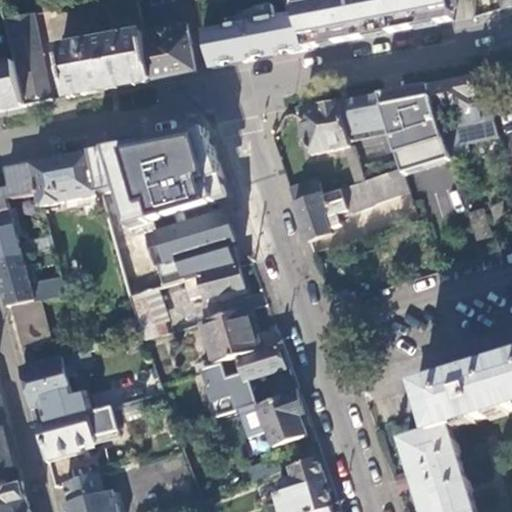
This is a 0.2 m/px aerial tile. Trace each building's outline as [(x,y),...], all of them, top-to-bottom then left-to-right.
[(142,20),(137,0),(117,0),(108,2),(113,26),(126,23),(142,20)] [(286,0),(254,7),(201,17),(212,70),(258,61),(276,57),(308,51),(294,0),(286,0)] [(450,0),(294,0),(308,51),(334,46),(370,39),(433,27),(455,23),(451,2),(450,0)] [(511,0),(503,0),(507,9),(511,7),(511,0)] [(52,11),(5,20),(16,64),(26,106),(52,101),(70,98),(61,50),(52,11)] [(145,34),(142,20),(126,23),(129,37),(145,34)] [(187,25),(145,34),(155,81),(176,77),(198,73),(187,25)] [(155,81),(145,34),(129,37),(61,50),(70,98),(96,93),(155,81)] [(0,111),(26,106),(16,64),(10,65),(0,66),(0,111)] [(479,98),(474,80),(452,84),(432,88),(440,114),(457,111),(458,113),(463,116),(470,114),(475,109),(472,99),(478,98),(479,98)] [(377,99),(344,105),(352,148),(356,148),(356,150),(393,143),(402,169),(405,177),(417,174),(454,162),(453,159),(444,129),(440,114),(432,88),(404,94),(394,96),(377,99)] [(465,125),(444,129),(453,159),(472,153),(470,146),(500,139),(488,99),(478,102),(478,98),(472,99),(475,109),(470,114),(463,116),(465,125)] [(352,148),(344,105),(311,112),(303,113),(306,129),(305,129),(307,141),(309,141),(312,156),(345,150),(352,148)] [(209,130),(92,154),(101,196),(113,194),(131,228),(147,225),(162,286),(239,268),(226,209),(219,211),(216,199),(229,196),(209,130)] [(356,148),(352,148),(345,150),(347,157),(357,186),(366,182),(356,150),(356,148)] [(101,196),(92,154),(57,161),(32,166),(38,195),(41,208),(101,196)] [(38,195),(32,166),(18,169),(7,171),(10,189),(0,191),(0,262),(24,257),(31,255),(27,244),(21,246),(19,237),(24,236),(17,212),(12,213),(9,203),(38,195)] [(360,210),(410,193),(405,177),(402,169),(366,182),(357,186),(353,187),(360,210)] [(318,179),(292,189),(298,205),(324,196),(318,179)] [(298,205),(312,245),(336,237),(329,219),(350,212),(350,213),(360,210),(353,187),(343,191),(347,202),(328,209),(324,196),(298,205)] [(470,216),(478,241),(492,236),(485,212),(470,216)] [(55,249),(52,238),(37,242),(40,252),(55,249)] [(31,255),(40,252),(37,242),(27,244),(31,255)] [(8,308),(13,307),(36,302),(32,285),(24,257),(0,262),(0,278),(4,293),(8,308)] [(245,289),(239,268),(220,273),(187,283),(192,302),(204,298),(204,301),(245,289)] [(36,302),(41,301),(68,296),(63,279),(32,285),(36,302)] [(335,304),(352,298),(349,289),(332,294),(335,304)] [(147,298),(147,295),(133,299),(147,341),(169,335),(165,322),(155,325),(149,304),(154,303),(152,297),(147,298)] [(15,313),(44,308),(41,301),(36,302),(13,307),(15,313)] [(29,367),(58,361),(44,308),(15,313),(29,367)] [(257,335),(249,311),(235,314),(203,324),(216,366),(240,358),(241,361),(260,355),(253,335),(257,335)] [(241,361),(162,384),(166,395),(174,419),(183,416),(175,391),(190,386),(197,408),(212,404),(206,385),(235,377),(234,369),(241,367),(246,383),(267,377),(268,382),(289,376),(281,349),(260,355),(241,361)] [(94,366),(91,352),(58,361),(29,367),(24,369),(27,380),(35,409),(75,400),(70,380),(77,377),(76,370),(94,366)] [(478,511),(454,430),(511,412),(511,361),(422,390),(435,435),(407,444),(427,511),(478,511)] [(214,394),(221,414),(245,407),(239,386),(214,394)] [(0,394),(0,428),(9,427),(0,394)] [(307,416),(300,396),(261,409),(275,448),(308,437),(301,418),(307,416)] [(114,409),(40,428),(43,439),(48,458),(98,445),(96,439),(121,432),(114,409)] [(15,449),(9,427),(0,428),(0,473),(20,469),(15,449)] [(193,444),(188,429),(179,431),(184,446),(193,444)] [(335,511),(318,459),(291,469),(298,490),(277,496),(282,511),(335,511)] [(248,470),(253,484),(274,476),(270,463),(248,470)] [(123,511),(118,492),(107,495),(102,475),(65,485),(71,505),(65,507),(66,511),(123,511)] [(26,494),(23,483),(0,487),(0,511),(4,511),(30,507),(26,494)]
